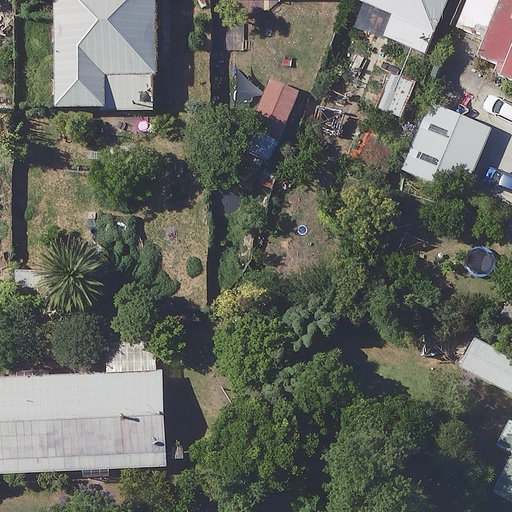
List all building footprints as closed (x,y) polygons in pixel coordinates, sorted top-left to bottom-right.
[(156,0),(57,0),(56,108),(155,109),(156,0)] [(448,0),(364,0),(355,24),(427,54),(448,0)] [(511,81),(511,0),(470,0),(458,29),(484,40),(477,57),(502,67),(498,76),(511,81)] [(420,72),(392,62),(375,109),(403,119),(420,72)] [(494,132),(429,104),(400,171),(465,199),(494,132)] [(399,132),(369,122),(357,160),(387,169),(399,132)] [(511,284),(508,293),(493,327),(511,335),(511,284)] [(511,354),(478,336),(460,367),(511,395),(511,354)] [(0,473),(167,467),(163,348),(110,350),(111,373),(0,377),(0,473)] [(511,428),(508,426),(478,484),(511,501),(511,428)]
